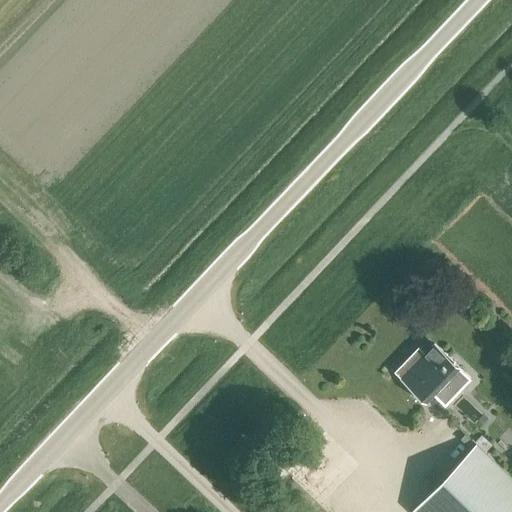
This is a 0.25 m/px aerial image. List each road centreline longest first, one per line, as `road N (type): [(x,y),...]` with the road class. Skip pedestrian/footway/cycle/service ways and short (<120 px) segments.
road 1 (tertiary): [(0,502),(481,0)]
road 2 (track): [(0,204),(153,342)]
